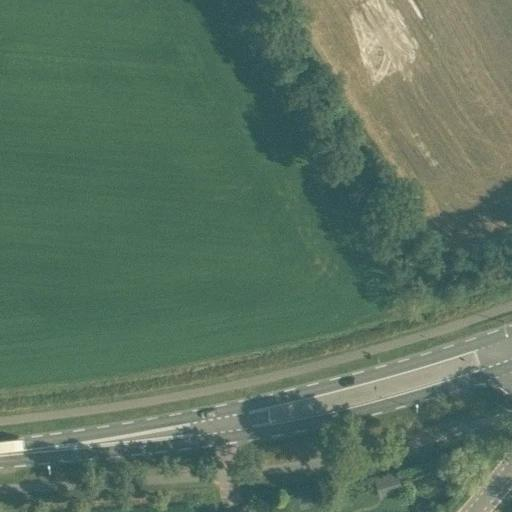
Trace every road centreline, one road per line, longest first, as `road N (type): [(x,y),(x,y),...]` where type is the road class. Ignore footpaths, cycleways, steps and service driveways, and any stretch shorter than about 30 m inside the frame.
road 1 (primary): [(511,329),(267,398),(208,423)]
road 2 (primary): [(208,423),(273,428),(511,363)]
road 3 (primary): [(0,455),(208,423)]
